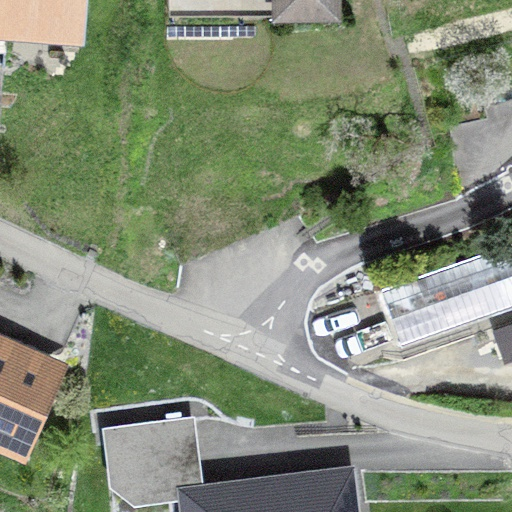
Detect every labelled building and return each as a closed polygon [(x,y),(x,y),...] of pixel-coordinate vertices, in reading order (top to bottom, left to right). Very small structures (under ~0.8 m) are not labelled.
[(0,0),(0,65),(4,66),(6,33),(86,38),(87,0),(0,0)] [(271,16),(341,15),(341,0),(167,0),(167,14),(271,13),(271,16)] [(511,238),(376,284),(398,348),(511,310),(511,238)] [(511,353),(511,321),(496,327),(505,356),(511,353)] [(0,444),(26,457),(69,361),(0,329),(0,444)] [(176,483),(203,480),(193,415),(102,426),(109,484),(135,502),(178,497),(176,483)] [(361,511),(356,462),(203,480),(176,483),(178,497),(179,511),(361,511)]
